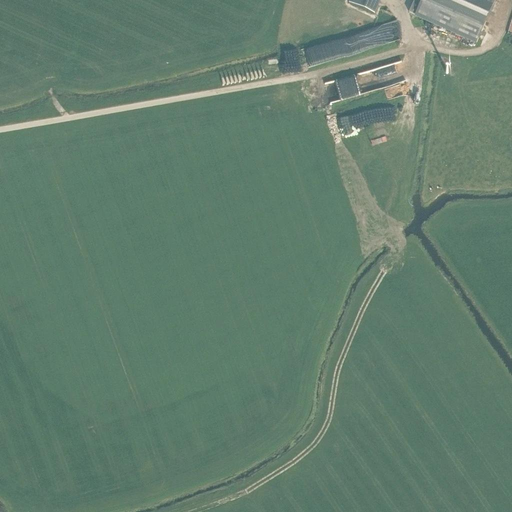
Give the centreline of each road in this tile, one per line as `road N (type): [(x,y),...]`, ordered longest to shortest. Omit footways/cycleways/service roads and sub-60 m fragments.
road 1 (track): [(0,129),(324,73),(325,105),(386,266),(337,369),(317,440),(246,491),(188,511)]
road 2 (track): [(511,5),(481,49),(413,46),(324,73)]
